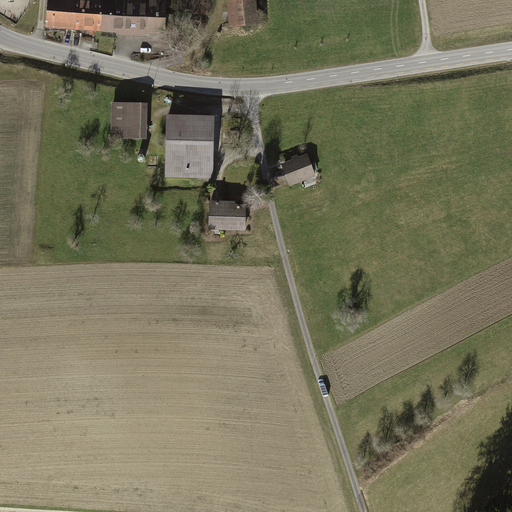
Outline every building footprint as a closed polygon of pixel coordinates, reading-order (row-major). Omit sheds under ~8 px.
[(45,0),(44,30),(74,32),(76,5),(76,1),(63,0),(45,0)] [(119,0),(120,3),(118,34),(144,36),(145,0),(119,0)] [(145,0),(144,36),(163,37),(164,0),(145,0)] [(224,0),(228,29),(257,26),(254,2),(256,2),(256,0),(224,0)] [(86,5),(76,5),(74,32),(98,33),(99,2),(86,1),(86,5)] [(120,3),(99,2),(98,33),(118,34),(120,3)] [(111,142),(146,142),(146,107),(111,107),(111,142)] [(164,119),(164,181),(212,181),(212,119),(164,119)] [(291,163),(280,168),(288,188),(315,178),(307,157),(298,161),(297,158),(290,160),(291,163)] [(208,204),(207,231),(245,232),(246,208),(235,208),(235,205),(208,204)]
